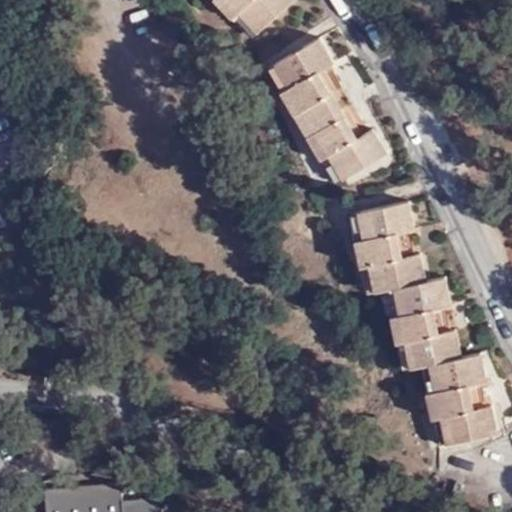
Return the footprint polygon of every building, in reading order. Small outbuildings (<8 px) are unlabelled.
[(217,0),(235,20),(241,13),(230,0),(217,0)] [(230,0),(241,13),(260,34),(295,0),(230,0)] [(253,40),(260,34),(241,13),(235,20),(253,40)] [(322,39),(279,64),(292,87),(306,111),(318,132),(331,156),(345,179),(388,155),(375,131),(360,139),(321,71),(335,63),(322,39)] [(292,87),(279,64),(270,68),(284,92),(292,87)] [(292,87),(284,92),(298,116),(306,111),(292,87)] [(306,111),(298,116),(310,137),(318,132),(306,111)] [(310,137),(323,160),(331,156),(318,132),(310,137)] [(337,184),(345,179),(331,156),(323,160),(337,184)] [(412,204),(362,213),(367,239),(372,265),(378,292),(390,289),(397,288),(427,281),(421,255),(404,258),(399,232),(417,229),(412,204)] [(367,239),(362,213),(354,215),(359,241),(367,239)] [(367,239),(359,241),(364,267),(372,265),(367,239)] [(372,265),(364,267),(370,293),(378,292),(372,265)] [(447,277),(427,281),(397,288),(403,314),(408,339),(414,368),(425,366),(433,364),(462,358),(457,330),(441,333),(435,309),(453,305),(447,277)] [(403,314),(397,288),(390,289),(395,317),(403,314)] [(408,339),(403,314),(395,317),(400,341),(408,339)] [(414,368),(408,339),(400,341),(406,370),(414,368)] [(483,354),(462,358),(433,364),(438,390),(444,416),(450,444),(498,434),(493,407),(478,411),(471,384),(488,380),(483,354)] [(438,390),(433,364),(425,366),(431,391),(438,390)] [(444,416),(438,390),(431,391),(436,418),(444,416)] [(442,446),(450,444),(444,416),(436,418),(442,446)] [(161,511),(160,497),(122,500),(121,484),(46,489),(47,511),(161,511)]
